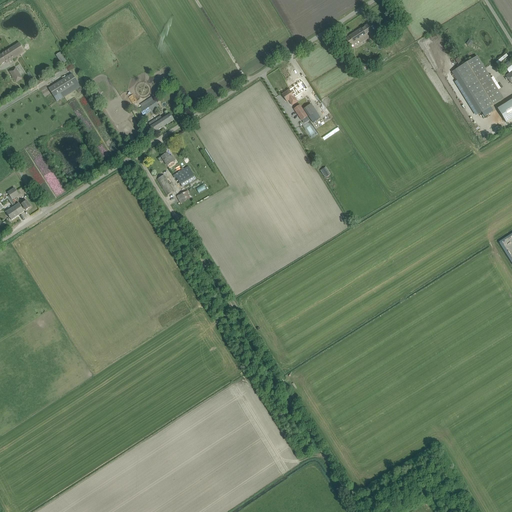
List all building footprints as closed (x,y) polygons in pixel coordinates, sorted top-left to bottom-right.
[(380,25),(382,29),(390,24),(391,25),(396,22),(392,16),(387,19),(388,20),(380,25)] [(372,31),(368,24),(360,29),(365,36),(368,34),(372,31)] [(360,29),(346,39),(352,48),(366,39),(366,40),(370,38),(368,34),(365,36),(360,29)] [(380,35),(377,31),(373,34),(376,38),(378,36),(380,40),(382,38),(380,35)] [(19,44),(4,53),(4,54),(8,60),(9,62),(9,61),(24,52),(19,44)] [(498,64),(510,57),(509,54),(496,62),(498,64)] [(455,70),(481,112),(503,99),(477,56),(455,70)] [(362,66),(364,70),(378,62),(376,58),(362,66)] [(9,72),(16,82),(22,78),(16,68),(9,72)] [(72,74),(49,88),(57,101),(80,87),(72,74)] [(289,90),(294,97),(298,95),(297,95),(307,88),(302,81),(289,90)] [(289,90),(282,94),(287,102),(288,101),(292,106),(298,102),(294,97),(289,90)] [(129,97),(133,103),(137,100),(133,94),(129,97)] [(158,107),(152,97),(140,104),(142,107),(139,109),(144,117),(158,107)] [(511,99),(498,108),(506,122),(509,120),(511,117),(511,99)] [(311,104),(303,109),(309,117),(312,122),(320,117),(316,112),(311,104)] [(308,117),(300,105),(294,109),(301,121),(308,117)] [(156,119),(149,124),(154,133),(162,128),(174,120),(170,113),(162,118),(161,116),(156,119)] [(173,158),(171,159),(167,153),(161,157),(162,157),(167,165),(174,161),(173,158)] [(174,175),(182,187),(196,179),(188,166),(174,175)] [(325,178),(331,175),(326,167),(321,170),(325,178)] [(157,179),(167,195),(175,190),(171,184),(169,185),(168,182),(164,175),(157,179)] [(199,193),(207,189),(204,185),(197,189),(199,193)] [(14,207),(19,215),(24,211),(23,210),(25,209),(26,210),(31,207),(27,201),(22,204),(23,206),(21,207),(19,203),(16,205),(12,200),(19,195),(14,188),(7,193),(9,196),(7,197),(14,207)] [(177,196),(181,204),(191,199),(188,191),(177,196)] [(10,218),(11,220),(19,215),(14,207),(6,212),(9,218),(10,218)]
